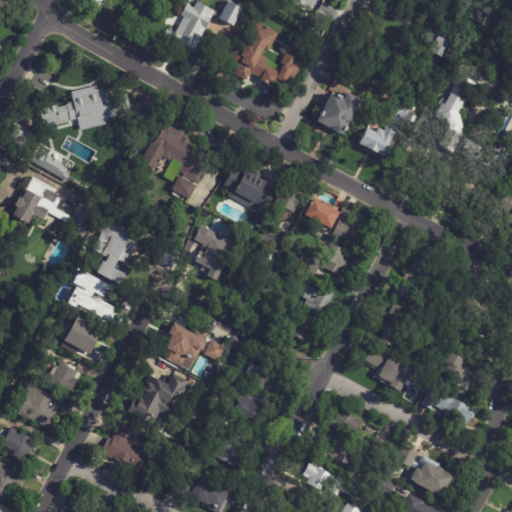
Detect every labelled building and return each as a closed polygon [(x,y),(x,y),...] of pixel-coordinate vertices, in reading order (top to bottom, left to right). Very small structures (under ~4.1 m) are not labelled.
[(198,2),(215,10),(193,54),(181,48),(180,51),(162,42),(168,30),(175,34),(184,16),(181,15),(187,4),(194,8),(197,2),(198,2)] [(234,26),(233,27),(219,19),(228,2),(243,10),(234,26)] [(277,40),(271,50),(268,49),(264,56),(270,59),(267,64),(279,70),(293,45),(304,52),(299,62),(304,65),(295,83),(293,81),(289,89),(277,82),(275,86),(263,80),(264,79),(252,73),(249,79),(237,72),(238,69),(225,62),(236,43),(242,47),(257,20),(268,26),(269,25),(272,28),(281,33),(277,40)] [(442,58),(433,53),(436,47),(423,40),(431,25),(445,32),(445,31),(456,36),(445,59),(442,58)] [(465,76),(477,83),(461,113),(469,133),(458,153),(440,143),(445,134),(441,119),(435,116),(445,98),(449,100),(463,75),(465,76)] [(81,127),(79,120),(44,129),(31,137),(25,148),(10,140),(18,124),(31,131),(43,123),(40,110),(58,105),(59,107),(68,105),(68,103),(75,102),(73,92),(98,86),(99,90),(105,89),(108,99),(127,94),(132,114),(107,120),(108,124),(82,131),(81,127)] [(354,96),(361,100),(347,126),(348,127),(346,131),(344,130),(342,135),(317,122),(332,93),(337,95),(338,93),(345,97),(348,92),(354,96)] [(405,108),(411,111),(396,142),(393,141),(385,158),(360,146),(371,122),(385,128),(396,104),(405,108)] [(178,130),(180,131),(181,129),(187,132),(185,136),(194,141),(193,143),(209,151),(201,167),(207,170),(199,185),(182,175),(182,177),(198,186),(192,199),(174,189),(177,184),(165,177),(174,160),(173,159),(172,161),(164,157),(157,169),(143,162),(153,142),(156,144),(164,128),(165,128),(168,124),(178,130)] [(511,161),(508,169),(482,156),(488,146),(499,151),(501,147),(511,152),(511,161)] [(69,175),(71,176),(68,182),(31,161),(34,155),(39,158),(41,154),(48,158),(49,155),(64,164),(63,166),(68,169),(66,173),(69,175)] [(254,173),(271,183),(269,186),(278,191),(268,210),(256,204),(253,209),(232,197),(235,192),(225,187),(234,171),(244,176),(247,170),(254,173)] [(84,200),(98,207),(86,229),(85,229),(84,232),(86,233),(80,244),(70,238),(75,228),(48,213),(44,220),(34,215),(29,224),(26,222),(23,229),(11,222),(14,216),(18,207),(15,206),(20,197),(22,198),(33,179),(54,191),(53,192),(58,195),(57,197),(60,199),(55,208),(71,218),(74,212),(81,198),(84,200)] [(297,189),(306,195),(296,213),(284,206),(277,219),(270,215),(286,186),(294,191),(295,188),(297,189)] [(511,226),(508,224),(511,216),(499,209),(508,190),(511,192),(511,226)] [(333,209),(340,213),(331,229),(305,215),(310,205),(310,204),(311,202),(313,199),(333,209)] [(346,210),(367,221),(366,223),(372,226),(364,242),(358,239),(356,243),(341,236),(339,240),(332,236),(341,219),(338,218),(343,209),(346,210)] [(218,281),(208,276),(212,270),(195,261),(200,251),(206,254),(208,250),(205,248),(207,245),(196,239),(201,228),(197,226),(203,214),(220,222),(215,232),(217,233),(216,236),(227,241),(225,245),(234,250),(218,281)] [(137,246),(130,260),(132,261),(129,267),(125,265),(126,264),(121,261),(117,269),(129,275),(123,286),(100,273),(106,261),(109,263),(111,259),(95,250),(103,234),(102,234),(110,219),(135,232),(131,240),(138,243),(137,246)] [(268,236),(271,237),(273,234),(286,242),(279,254),(257,241),(262,232),(268,236)] [(351,269),(345,279),(324,267),(328,260),(324,257),(332,243),(357,257),(351,269)] [(321,265),(316,275),(286,258),(292,246),(302,251),(304,248),(310,251),(309,254),(323,261),(321,265)] [(176,267),(159,265),(161,248),(181,251),(179,267),(176,267)] [(269,270),(257,263),(264,250),(276,257),(269,270)] [(256,265),(257,265),(255,271),(259,273),(248,296),(235,290),(237,287),(229,283),(236,269),(241,271),(246,260),(256,265)] [(444,277),(436,295),(426,290),(426,291),(419,288),(412,302),(396,294),(406,274),(408,275),(415,260),(426,266),(428,263),(447,273),(444,277)] [(108,285),(102,296),(94,291),(91,297),(124,314),(117,327),(108,323),(105,322),(68,303),(77,286),(73,284),(80,270),(90,276),(91,275),(108,284),(108,285)] [(269,294),(264,291),(269,279),(281,285),(275,297),(269,294)] [(331,304),(324,318),(304,307),(308,300),(304,297),(309,286),(319,291),(322,285),(337,293),(331,304)] [(291,286),(297,290),(293,296),(287,293),(291,286)] [(267,296),(273,300),(267,310),(257,304),(262,294),(267,296)] [(300,306),(298,311),(287,305),(291,297),(302,303),(300,306)] [(399,302),(409,307),(402,322),(390,316),(398,301),(399,302)] [(316,325),(317,325),(314,329),(316,331),(312,338),(310,337),(306,343),(289,333),(300,315),(316,325)] [(94,345),(88,357),(68,346),(72,338),(74,339),(84,322),(101,331),(94,345)] [(172,338),(173,335),(170,333),(175,323),(197,335),(198,333),(207,337),(206,339),(208,340),(202,351),(201,350),(190,370),(183,366),(182,368),(160,356),(166,345),(169,347),(172,342),(170,341),(172,338)] [(398,341),(397,344),(399,345),(396,351),(380,342),(387,328),(391,330),(394,324),(406,330),(402,336),(401,336),(398,341)] [(214,341),(227,348),(220,362),(206,355),(213,341),(214,341)] [(389,386),(375,378),(380,368),(367,361),(374,348),(415,370),(403,393),(389,386)] [(233,352),(242,356),(236,367),(227,362),(232,351),(233,352)] [(466,361),(462,370),(480,379),(470,399),(460,395),(463,389),(440,377),(452,354),(466,361)] [(81,374),(83,375),(70,397),(47,384),(55,368),(60,367),(63,361),(78,369),(76,371),(81,374)] [(266,370),(269,371),(268,372),(278,377),(279,375),(286,379),(283,384),(284,385),(282,390),(281,389),(277,397),(253,385),(257,379),(247,374),(251,364),(265,371),(266,370)] [(176,374),(189,382),(185,388),(188,390),(182,400),(176,396),(172,404),(177,406),(171,417),(159,411),(152,424),(129,411),(135,401),(139,403),(146,390),(143,389),(151,375),(169,385),(175,374),(176,374)] [(232,386),(228,395),(217,389),(223,379),(233,384),(232,386)] [(64,400),(54,419),(58,421),(52,431),(29,419),(28,420),(20,416),(30,396),(29,395),(31,391),(27,389),(30,382),(51,393),(52,392),(65,399),(64,400)] [(445,411),(439,408),(437,409),(434,407),(433,410),(422,404),(432,386),(478,411),(470,427),(455,419),(454,420),(446,416),(448,412),(445,411)] [(239,411),(241,408),(237,406),(245,390),(270,403),(265,411),(269,413),(267,416),(269,417),(264,426),(239,412),(239,411)] [(10,415),(5,425),(0,422),(0,409),(10,415)] [(334,427),(342,410),(366,422),(363,428),(361,428),(358,434),(357,433),(355,436),(350,433),(349,436),(333,428),(334,427)] [(238,426),(238,425),(250,431),(244,444),(247,445),(235,468),(216,457),(223,444),(215,439),(210,428),(224,421),(229,433),(233,435),(238,426)] [(121,463),(102,454),(110,439),(113,440),(121,425),(136,433),(131,443),(138,447),(143,437),(162,447),(151,469),(146,467),(143,473),(125,463),(124,465),(121,463)] [(19,431),(37,442),(32,451),(33,451),(32,455),(38,458),(33,468),(1,450),(13,428),(19,431)] [(321,453),(325,444),(321,442),(325,434),(360,452),(352,468),(330,456),(328,460),(320,455),(321,453)] [(405,446),(420,453),(415,462),(420,464),(423,457),(441,466),(440,467),(447,470),(446,471),(457,477),(446,498),(417,484),(418,482),(413,480),(419,469),(413,466),(412,468),(397,460),(404,445),(405,446)] [(21,478),(18,484),(22,486),(16,497),(13,495),(9,502),(1,498),(2,496),(0,495),(0,464),(22,475),(21,478)] [(349,482),(362,489),(357,499),(348,495),(345,502),(332,496),(325,511),(308,503),(315,487),(303,482),(311,464),(349,482)] [(396,486),(390,499),(374,491),(381,477),(397,485),(396,486)] [(204,479),(231,493),(230,495),(231,495),(223,511),(212,505),(212,507),(194,497),(204,479)] [(192,493),(190,498),(173,491),(178,480),(194,488),(192,493)] [(106,500),(116,505),(115,506),(123,510),(121,511),(92,511),(80,506),(87,492),(101,499),(102,497),(106,500)] [(394,511),(396,510),(399,511),(409,496),(435,511),(394,511)] [(340,511),(359,511),(360,510),(345,503),(340,511)]
